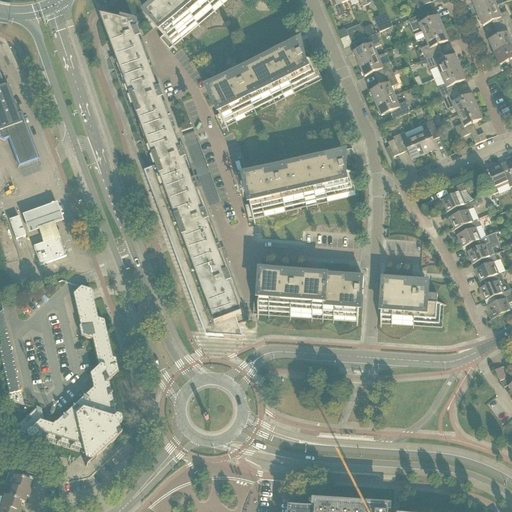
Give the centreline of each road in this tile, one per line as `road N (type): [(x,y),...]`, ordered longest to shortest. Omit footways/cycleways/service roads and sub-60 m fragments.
road 1 (secondary): [(19,16),(48,69),(145,338),(183,399)]
road 2 (secondary): [(197,384),(160,330),(48,10)]
road 3 (secondary): [(232,436),(304,461),(458,475),(511,500)]
road 4 (secondary): [(511,479),(445,454),(273,439),(241,423)]
road 5 (residential): [(244,236),(203,111),(150,39)]
road 6 (residential): [(376,180),(368,128),(311,0)]
road 7 (residential): [(398,185),(442,249),(476,326)]
road 8 (residential): [(506,144),(450,10)]
road 9 (residential): [(374,259),(246,248)]
